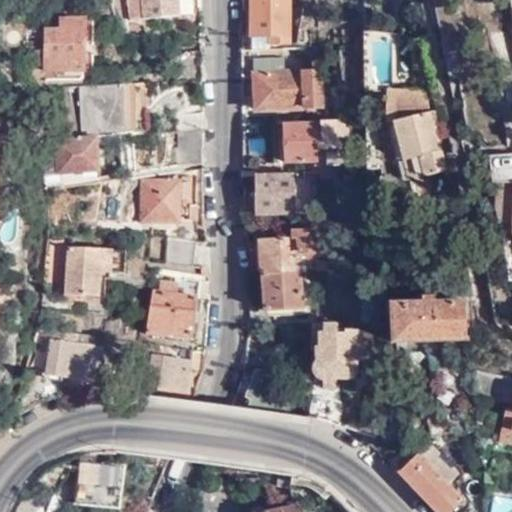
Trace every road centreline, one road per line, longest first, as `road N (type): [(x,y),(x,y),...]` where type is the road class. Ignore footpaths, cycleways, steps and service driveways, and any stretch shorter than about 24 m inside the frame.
road 1 (residential): [(165,511),(223,364),(216,0)]
road 2 (secondary): [(391,511),(323,457),(153,424),(40,434),(0,482)]
